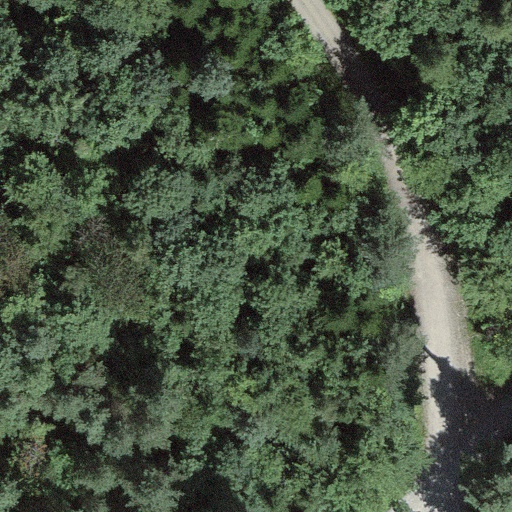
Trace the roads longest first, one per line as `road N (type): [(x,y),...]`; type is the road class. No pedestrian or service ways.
road 1 (track): [(322,0),(431,255),(441,486),(410,511)]
road 2 (track): [(511,396),(441,486),(443,511)]
